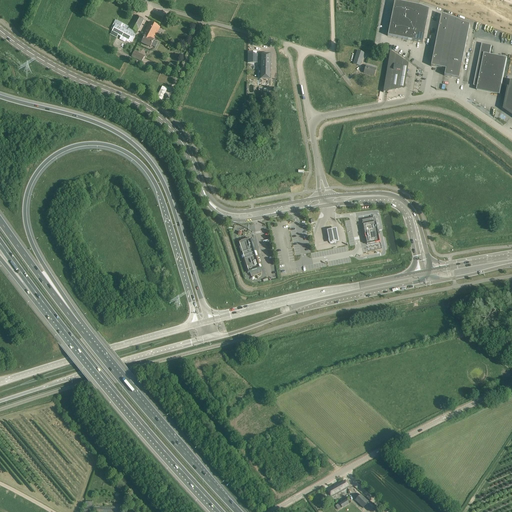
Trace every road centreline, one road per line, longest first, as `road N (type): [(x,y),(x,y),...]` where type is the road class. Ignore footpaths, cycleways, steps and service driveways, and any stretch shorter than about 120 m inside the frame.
road 1 (motorway): [(75,323),(29,238),(24,206),(47,160),(90,143),(127,152),(154,181),(198,323)]
road 2 (motorway): [(207,321),(171,202),(142,151),(96,122),(0,96)]
road 3 (tertiary): [(211,205),(162,119),(61,70),(0,29)]
road 4 (motorway): [(40,298),(220,511)]
road 5 (motorway): [(237,511),(75,323)]
road 6 (secondary): [(207,339),(428,283)]
road 7 (secondary): [(421,272),(207,321)]
road 8 (primary): [(0,401),(207,339)]
road 9 (unclassified): [(511,136),(444,94),(310,117)]
road 10 (primary): [(198,323),(0,382)]
road 11 (tertiary): [(342,470),(511,387)]
road 12 (unclassified): [(304,49),(150,0)]
road 13 (tertiary): [(430,271),(417,220),(401,198),(326,196)]
road 14 (track): [(338,472),(228,363)]
road 15 (tertiary): [(324,205),(382,199),(402,207),(421,272)]
road 16 (motorway): [(75,323),(0,221)]
